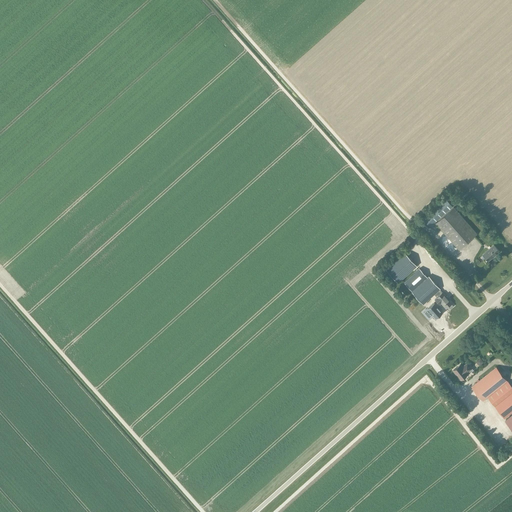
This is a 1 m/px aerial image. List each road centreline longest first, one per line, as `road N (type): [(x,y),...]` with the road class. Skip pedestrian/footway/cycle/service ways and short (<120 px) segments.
road 1 (unclassified): [(256,511),(511,284)]
road 2 (track): [(275,511),(425,377),(497,466),(511,455)]
